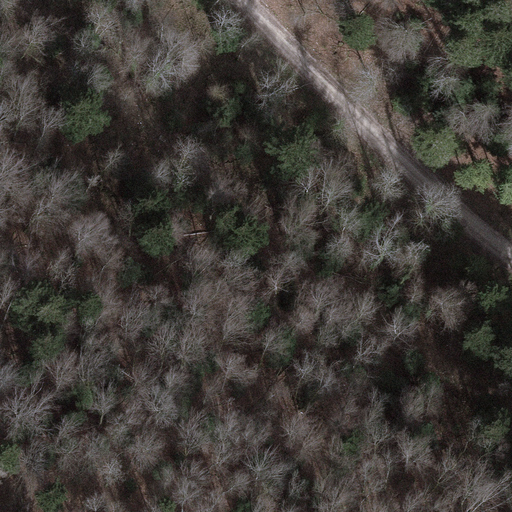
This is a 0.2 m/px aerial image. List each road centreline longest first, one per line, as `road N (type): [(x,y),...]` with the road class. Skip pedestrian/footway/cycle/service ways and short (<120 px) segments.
road 1 (track): [(27,0),(324,297),(385,340),(511,402)]
road 2 (track): [(511,250),(416,173),(244,0)]
